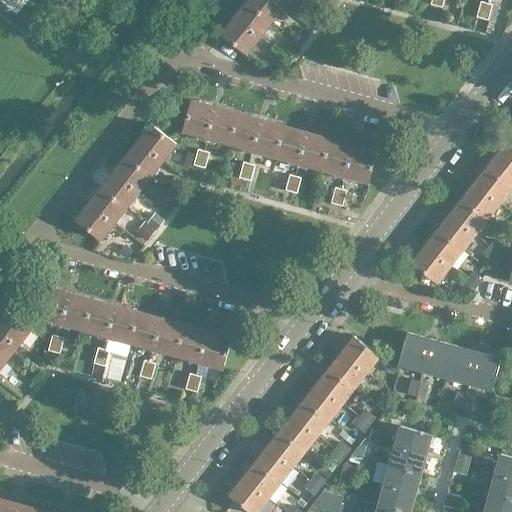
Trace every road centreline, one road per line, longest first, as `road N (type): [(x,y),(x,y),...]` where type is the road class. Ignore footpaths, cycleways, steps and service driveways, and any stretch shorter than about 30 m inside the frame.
road 1 (residential): [(308,318),(34,238),(169,55),(455,131)]
road 2 (tertiary): [(161,503),(308,318)]
road 3 (tertiary): [(337,280),(455,131)]
road 4 (residential): [(511,328),(337,280)]
road 5 (residential): [(0,454),(161,503)]
